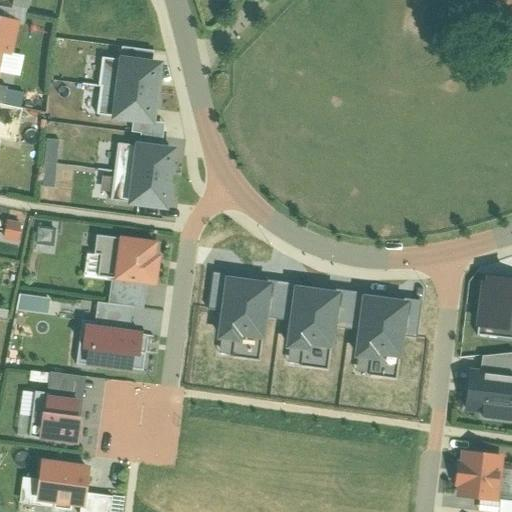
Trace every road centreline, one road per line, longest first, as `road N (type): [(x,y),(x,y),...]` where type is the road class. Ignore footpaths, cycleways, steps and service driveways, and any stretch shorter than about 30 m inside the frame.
road 1 (residential): [(165,0),(213,155),(251,211),(300,239),(373,259),(451,254)]
road 2 (residential): [(451,254),(421,511)]
